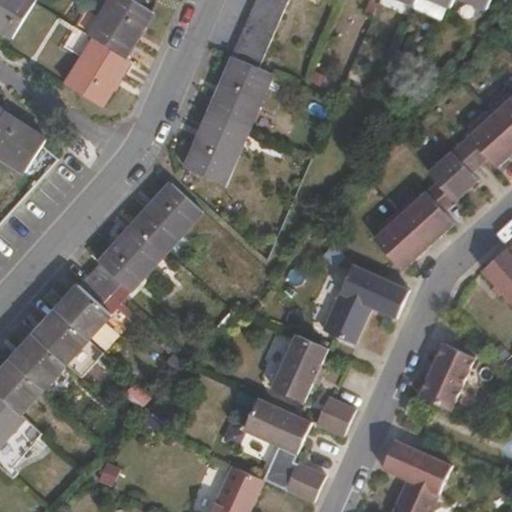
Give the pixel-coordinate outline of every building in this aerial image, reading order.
[(0,0),(0,36),(11,44),(36,3),(31,0),(0,0)] [(125,59),(153,13),(131,0),(111,0),(89,37),(95,40),(125,59)] [(289,3),(281,0),(254,0),(248,17),(277,29),(289,3)] [(454,0),(431,0),(451,8),(454,0)] [(462,0),(488,9),(491,0),(462,0)] [(272,42),(277,29),(248,17),(242,29),(272,42)] [(266,56),(272,42),(242,29),(237,43),(266,56)] [(102,109),(131,62),(125,59),(95,40),(66,87),(102,109)] [(266,56),(237,43),(230,58),(234,59),(259,70),(266,56)] [(253,132),(277,78),(259,70),(234,59),(209,114),(253,132)] [(511,91),(509,95),(504,91),(488,107),(511,132),(511,91)] [(511,150),(511,132),(488,107),(469,125),(474,127),(465,135),(485,156),(495,167),(511,150)] [(227,189),(253,132),(209,114),(185,169),(227,189)] [(0,167),(24,181),(49,140),(6,115),(0,124),(0,167)] [(485,156),(465,135),(460,140),(480,161),(485,156)] [(469,171),(480,161),(460,140),(426,171),(434,180),(452,200),(476,179),(469,171)] [(452,200),(434,180),(424,189),(442,209),(452,200)] [(168,252),(204,212),(171,183),(136,222),(168,252)] [(442,209),(424,189),(416,198),(411,194),(394,209),(427,244),(453,220),(442,209)] [(427,244),(394,209),(376,226),(380,231),(372,238),(401,269),(427,244)] [(122,302),(168,252),(136,222),(89,274),(122,302)] [(511,257),(506,251),(503,248),(479,270),(492,284),(488,288),(496,295),(499,291),(511,305),(511,257)] [(395,317),(408,289),(351,261),(320,326),(351,343),(370,305),(395,317)] [(88,339),(122,302),(89,274),(57,310),(88,339)] [(88,339),(57,310),(34,335),(65,364),(88,339)] [(316,365),(324,346),(292,332),(269,385),(302,401),(309,383),(316,365)] [(42,389),(65,364),(34,335),(12,360),(42,389)] [(452,410),(474,356),(441,343),(420,396),(452,410)] [(0,397),(19,414),(42,389),(12,360),(0,373),(0,397)] [(314,385),(321,367),(316,365),(309,383),(314,385)] [(342,434),(354,406),(326,393),(314,421),(342,434)] [(294,453),(309,419),(257,396),(241,429),(294,453)] [(0,448),(26,420),(19,414),(0,397),(0,448)] [(430,511),(453,464),(397,438),(384,466),(408,478),(392,511),(430,511)] [(311,500),(324,473),(296,461),(284,488),(311,500)] [(245,511),(260,478),(229,464),(207,511),(245,511)]
